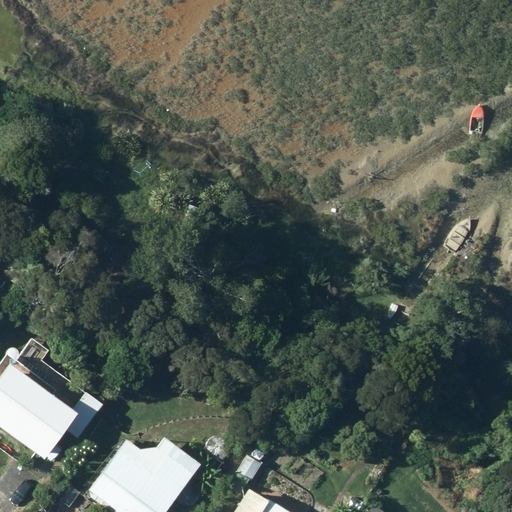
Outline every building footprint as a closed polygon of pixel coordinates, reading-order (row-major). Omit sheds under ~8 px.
[(0,95),(0,118),(10,103),(0,95)] [(173,279),(156,266),(145,279),(162,292),(173,279)] [(0,428),(44,459),(73,418),(86,428),(103,404),(85,392),(72,410),(52,395),(55,389),(6,353),(0,360),(0,428)] [(205,452),(208,455),(211,457),(215,458),(219,457),(223,455),(225,451),(226,447),(226,443),(224,440),(222,437),(218,435),(214,434),(211,435),(208,437),(205,439),(203,442),(203,445),(203,449),(205,452)] [(165,511),(200,464),(163,436),(155,447),(140,449),(125,438),(86,490),(114,510),(112,511),(165,511)] [(261,465),(247,454),(236,470),(250,480),(261,465)] [(285,511),(247,487),(232,511),(285,511)]
